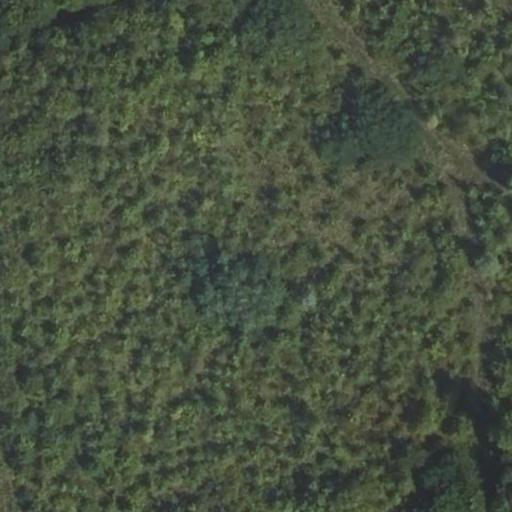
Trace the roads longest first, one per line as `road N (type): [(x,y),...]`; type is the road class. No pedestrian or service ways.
road 1 (track): [(301,0),(340,25),(453,163),(488,277),(491,465),(500,511)]
road 2 (track): [(0,53),(145,0)]
